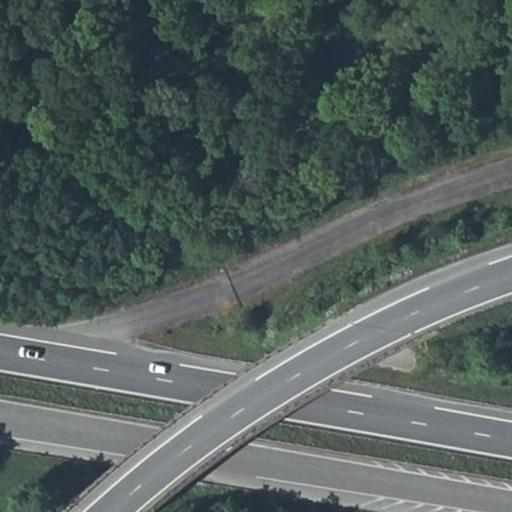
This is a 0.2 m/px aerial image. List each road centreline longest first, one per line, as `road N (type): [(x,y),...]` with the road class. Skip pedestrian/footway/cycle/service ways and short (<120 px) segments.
road 1 (trunk): [(511,439),(0,351)]
road 2 (trunk): [(0,417),(511,503)]
road 3 (trunk): [(511,274),(401,315),(333,351),(216,425),(109,511)]
